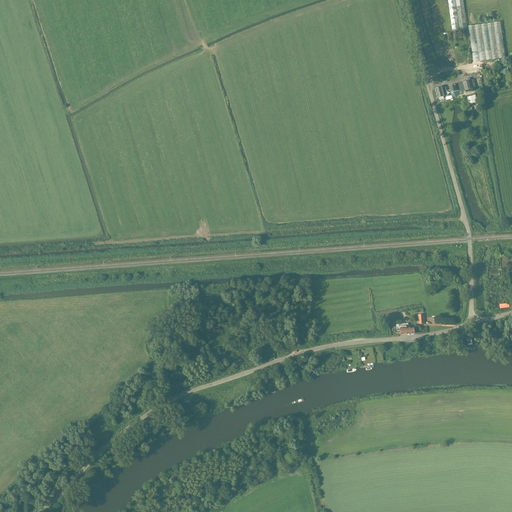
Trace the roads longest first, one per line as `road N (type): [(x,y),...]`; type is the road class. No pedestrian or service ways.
road 1 (unclassified): [(40,511),(113,439),(166,402),(324,346),(472,322)]
road 2 (track): [(0,254),(467,227)]
road 3 (unclassified): [(472,322),(467,227),(407,0)]
